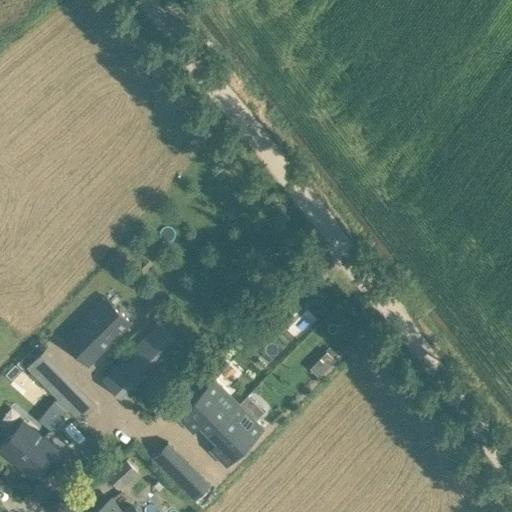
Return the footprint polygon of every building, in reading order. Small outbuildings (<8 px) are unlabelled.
[(153,315),(165,300),(156,293),(144,307),(153,315)] [(131,321),(106,296),(96,307),(86,318),(85,317),(84,318),(85,319),(74,329),(73,330),(65,338),(64,339),(82,357),(83,356),(90,362),(88,364),(89,365),(133,321),(132,321),(131,321)] [(121,396),(179,339),(161,321),(161,320),(161,319),(102,378),(102,379),(103,379),(115,391),(121,396)] [(327,350),(319,359),(328,368),(336,359),(327,350)] [(204,370),(172,402),(178,408),(181,411),(176,415),(194,432),(202,423),(209,430),(210,431),(239,402),(223,386),(215,378),(214,377),(213,378),(212,377),(205,370),(204,370)] [(73,384),(58,398),(81,421),(95,407),(73,384)] [(51,429),(67,410),(55,399),(39,418),(51,429)] [(218,439),(210,449),(227,466),(265,428),(256,420),(242,404),(239,402),(210,431),(218,439)] [(44,465),(59,448),(60,448),(60,447),(56,444),(56,445),(48,438),(48,437),(44,434),(44,435),(41,432),(37,428),(35,431),(26,423),(16,436),(12,433),(0,448),(0,450),(6,455),(6,454),(14,460),(13,461),(19,466),(20,466),(29,473),(28,474),(34,479),(35,478),(33,476),(42,464),(44,465)] [(168,441),(153,456),(159,462),(171,450),(168,447),(166,445),(169,442),(168,441)] [(135,473),(138,470),(128,459),(125,462),(110,475),(120,487),(135,473)] [(201,481),(189,493),(195,499),(211,484),(210,483),(207,486),(202,482),(201,481)] [(138,511),(134,505),(123,511),(122,511),(112,498),(92,511),(138,511)]
